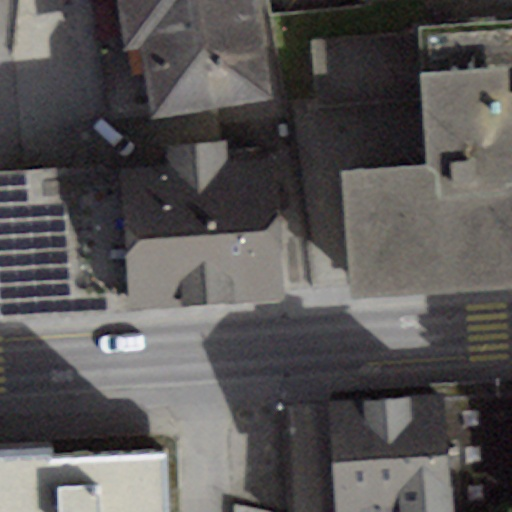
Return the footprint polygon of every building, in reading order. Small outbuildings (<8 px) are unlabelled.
[(117,0),(125,51),(145,48),(155,115),(283,96),(268,0),(117,0)] [(511,24),(329,35),(344,288),(511,277),(511,24)] [(273,152),(120,165),(132,308),(285,296),(276,187),(273,152)] [(0,318),(132,308),(120,165),(0,175),(0,318)] [(511,395),(335,407),(342,511),(455,511),(455,507),(511,502),(511,395)] [(157,511),(152,446),(0,457),(0,511),(157,511)]
